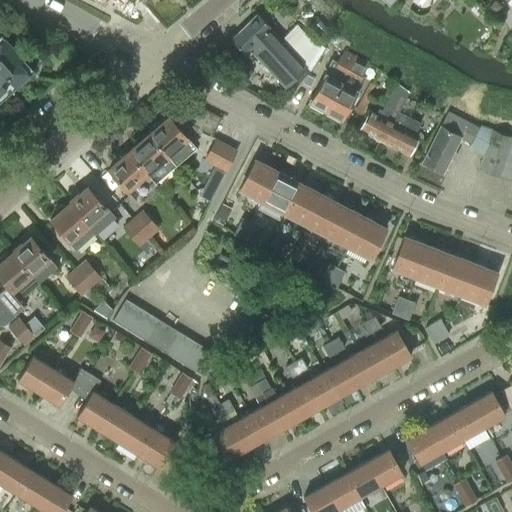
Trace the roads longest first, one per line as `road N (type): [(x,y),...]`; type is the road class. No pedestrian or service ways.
road 1 (residential): [(511,238),(413,202),(154,63)]
road 2 (residential): [(511,336),(210,500),(168,511)]
road 3 (residential): [(167,511),(0,407)]
road 4 (residential): [(154,63),(36,0)]
